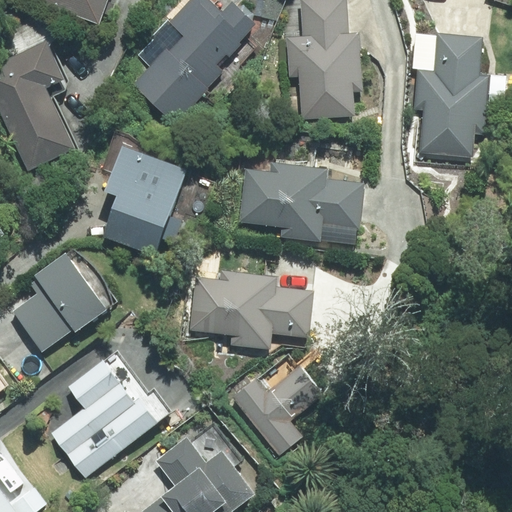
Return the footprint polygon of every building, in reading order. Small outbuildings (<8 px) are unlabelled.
[(24,0),(24,1),(97,27),(106,0),(24,0)] [(131,82),(172,122),(221,71),(215,66),(236,45),(234,42),(250,26),(227,4),(218,13),(204,0),(187,0),(169,19),(183,33),(167,50),(164,47),(131,82)] [(346,36),(343,0),(313,0),(298,1),(301,38),(286,39),(289,77),(298,77),(301,119),(352,115),(350,93),(360,93),(355,36),(346,36)] [(478,79),(480,40),(435,38),(433,74),(418,74),(416,112),(425,113),(422,155),(474,158),(475,135),(484,136),(487,79),(478,79)] [(0,109),(32,173),(72,153),(42,93),(63,81),(44,44),(0,66),(0,109)] [(175,241),(183,221),(170,216),(187,169),(121,146),(107,186),(119,191),(103,235),(157,253),(163,236),(175,241)] [(330,181),(331,170),(274,164),(274,172),(248,170),(242,223),(285,227),(284,237),(324,241),(325,227),(361,230),(366,185),(330,181)] [(73,332),(102,310),(59,252),(29,274),(34,281),(29,284),(36,294),(12,312),(42,352),(71,330),(73,332)] [(276,278),(207,270),(206,278),(194,277),(187,330),(231,334),(231,344),(269,348),(270,332),(301,336),(306,290),(275,286),(276,278)] [(90,473),(154,423),(134,399),(131,403),(98,362),(73,382),(90,403),(56,429),(90,473)] [(317,396),(293,367),(263,391),(252,378),(229,397),(276,454),(299,436),(287,421),(317,396)] [(227,511),(249,495),(215,452),(201,463),(182,439),(152,462),(170,484),(153,498),(154,500),(139,511),(227,511)] [(32,489),(8,456),(0,462),(0,511),(14,511),(10,505),(32,489)]
